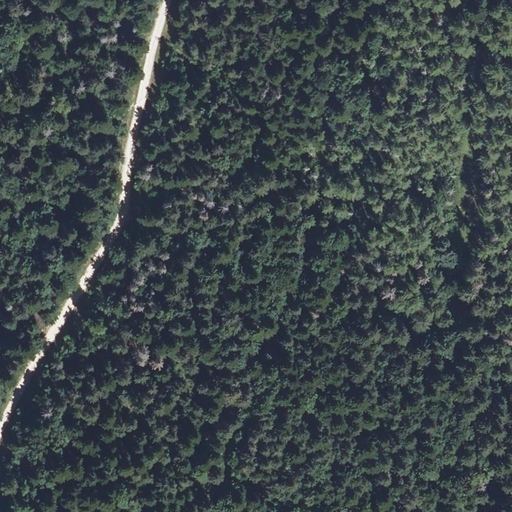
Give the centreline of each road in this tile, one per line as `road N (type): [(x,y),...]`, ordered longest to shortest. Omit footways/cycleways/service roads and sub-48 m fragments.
road 1 (track): [(226,511),(244,415),(319,212),(331,152),(339,0)]
road 2 (track): [(0,434),(120,220),(168,0)]
